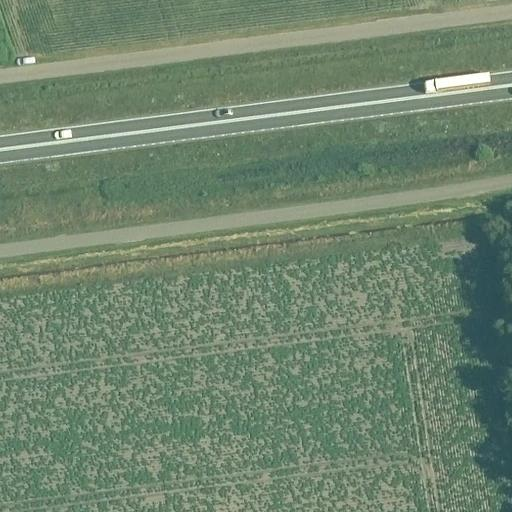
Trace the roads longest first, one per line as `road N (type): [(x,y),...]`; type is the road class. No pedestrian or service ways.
road 1 (unclassified): [(511,186),(0,257)]
road 2 (trunk): [(0,151),(511,86)]
road 3 (unclassified): [(511,12),(0,75)]
